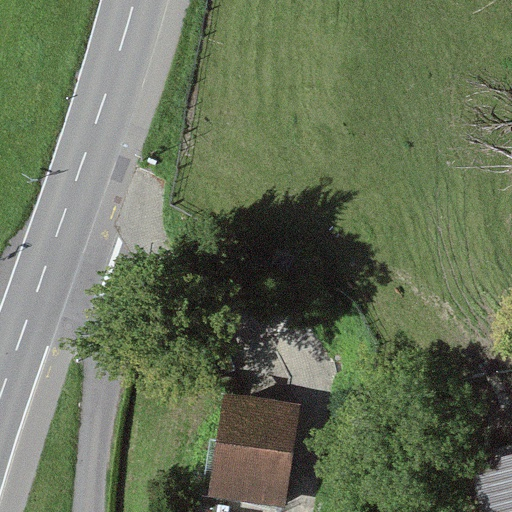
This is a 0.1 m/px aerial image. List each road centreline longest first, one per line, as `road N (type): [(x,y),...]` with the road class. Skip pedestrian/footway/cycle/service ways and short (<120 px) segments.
road 1 (unclassified): [(47,267),(105,292),(114,310),(89,511)]
road 2 (tertiary): [(47,267),(140,0)]
road 3 (tertiary): [(0,401),(47,267)]
